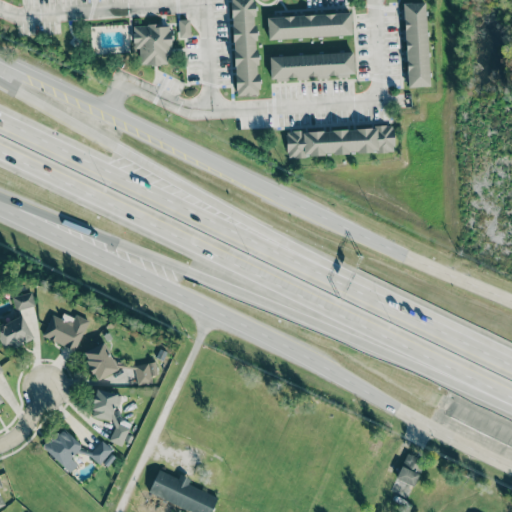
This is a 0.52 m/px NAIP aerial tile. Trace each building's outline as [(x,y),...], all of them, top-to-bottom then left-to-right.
[(231,0),(234,95),(257,94),(254,0),(231,0)] [(428,86),(425,1),(402,2),(406,87),(428,86)] [(267,38),(351,35),(350,13),(266,16),(267,38)] [(178,19),(178,37),(190,36),(189,19),(178,19)] [(170,64),(168,24),(132,25),(133,58),(140,58),(141,65),(170,64)] [(353,74),(352,52),(269,56),(270,78),(353,74)] [(286,156),(393,151),(392,126),(285,131),(286,156)] [(15,310),(34,307),(31,292),(12,296),(15,310)] [(0,324),(0,341),(4,351),(32,339),(22,315),(0,324)] [(83,351),(95,380),(116,371),(105,342),(83,351)] [(151,383),(151,375),(156,375),(154,363),(135,364),(136,384),(151,383)] [(112,421),(119,394),(96,389),(90,416),(112,421)] [(109,440),(121,446),(131,424),(119,419),(109,440)] [(77,465),(69,458),(81,446),(62,427),(43,447),(69,473),(77,465)] [(109,453),(112,449),(101,440),(89,455),(105,467),(113,457),(109,453)] [(395,479),(413,486),(423,462),(405,455),(395,479)] [(210,511),(217,497),(188,484),(190,479),(179,474),(178,478),(158,470),(148,492),(194,511),(210,511)]
